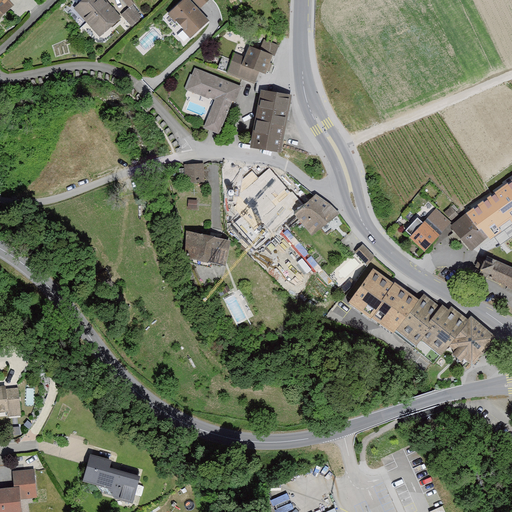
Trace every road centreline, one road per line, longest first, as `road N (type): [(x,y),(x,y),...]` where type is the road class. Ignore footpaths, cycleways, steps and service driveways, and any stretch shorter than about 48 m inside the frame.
road 1 (tertiary): [(511,385),(415,403),(305,440),(219,437),(148,404),(58,300),(0,249)]
road 2 (residential): [(349,180),(314,186),(255,156),(197,153),(27,206),(0,205)]
road 3 (secondary): [(511,328),(392,255),(369,232),(349,180)]
road 4 (secondary): [(349,180),(306,100),(301,0)]
road 5 (track): [(336,150),(511,74)]
